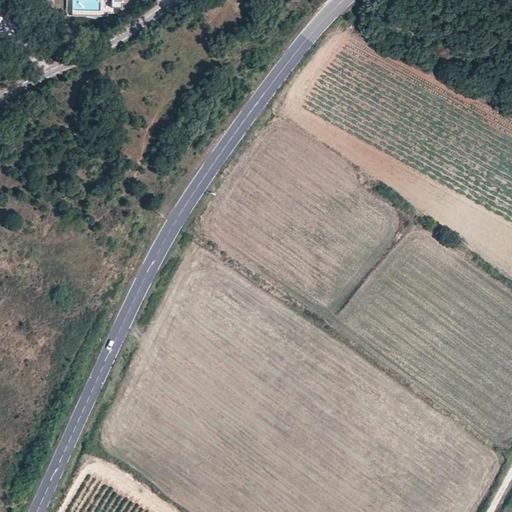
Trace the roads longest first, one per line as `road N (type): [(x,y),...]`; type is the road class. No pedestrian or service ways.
road 1 (secondary): [(35,511),(166,237),(304,41),(343,0)]
road 2 (residential): [(0,92),(180,0)]
